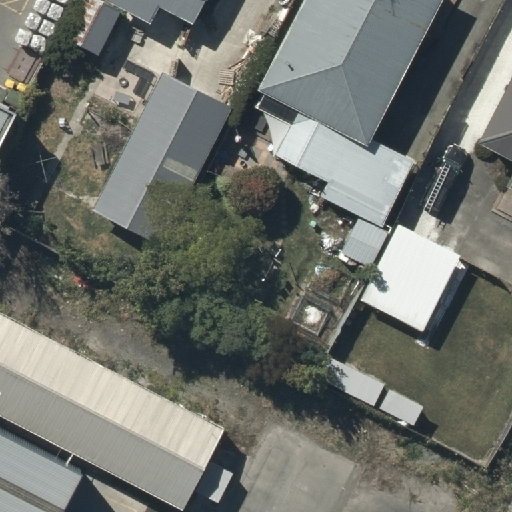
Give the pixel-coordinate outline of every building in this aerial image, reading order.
[(124,14),(110,5),(99,0),(84,0),(64,40),(58,36),(33,87),(71,106),(96,58),(101,60),(124,14)] [(435,0),(296,0),(258,80),(369,135),(435,0)] [(229,98),(159,65),(96,195),(166,228),(229,98)] [(511,84),(485,137),(511,150),(511,166),(505,181),(511,184),(511,84)] [(0,137),(20,100),(0,89),(0,137)] [(454,250),(399,221),(363,289),(418,318),(454,250)] [(232,427),(0,300),(0,409),(187,510),(232,427)] [(0,415),(0,511),(46,511),(75,456),(0,415)]
